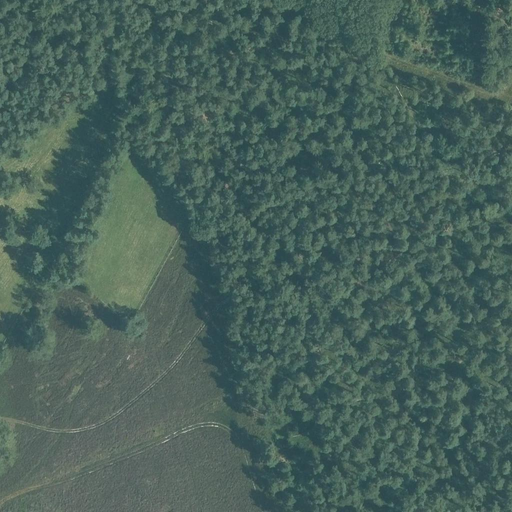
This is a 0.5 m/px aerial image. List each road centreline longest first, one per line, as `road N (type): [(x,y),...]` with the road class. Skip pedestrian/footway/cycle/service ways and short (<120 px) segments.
road 1 (track): [(226,419),(279,367),(350,332),(496,511)]
road 2 (track): [(0,502),(226,419),(260,511)]
